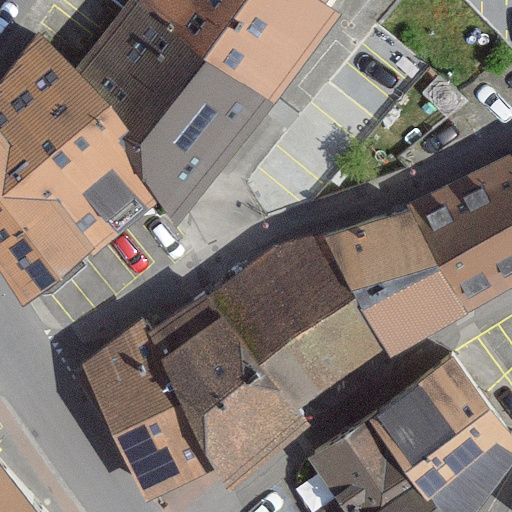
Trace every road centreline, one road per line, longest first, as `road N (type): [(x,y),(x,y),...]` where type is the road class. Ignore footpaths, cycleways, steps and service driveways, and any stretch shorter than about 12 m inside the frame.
road 1 (residential): [(20,374),(217,250),(511,137)]
road 2 (residential): [(511,302),(449,340),(229,511)]
road 3 (tertiary): [(20,374),(125,511)]
